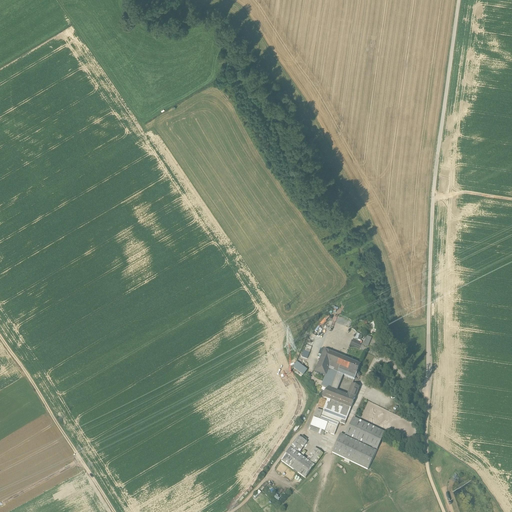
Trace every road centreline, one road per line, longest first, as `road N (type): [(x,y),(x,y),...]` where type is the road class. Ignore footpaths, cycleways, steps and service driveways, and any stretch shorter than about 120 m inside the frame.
road 1 (track): [(0,337),(112,511)]
road 2 (track): [(429,380),(426,459),(444,511)]
